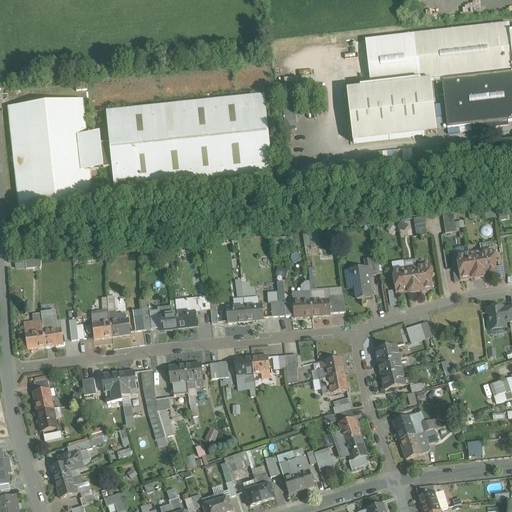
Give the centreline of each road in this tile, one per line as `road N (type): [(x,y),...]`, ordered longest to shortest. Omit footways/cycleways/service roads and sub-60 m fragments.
road 1 (residential): [(6,369),(354,333)]
road 2 (residential): [(354,333),(511,290)]
road 3 (residential): [(354,333),(394,481)]
road 4 (unclassified): [(41,511),(6,369)]
